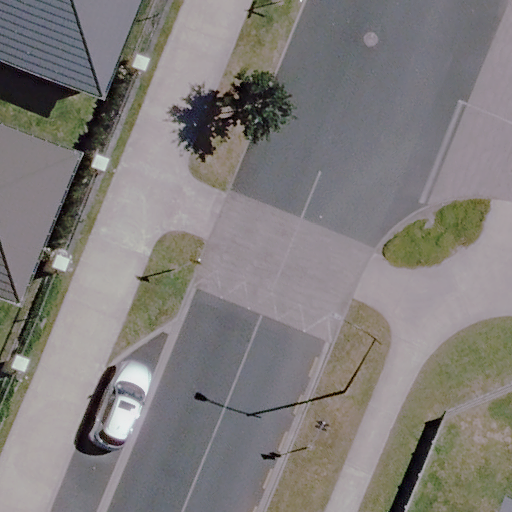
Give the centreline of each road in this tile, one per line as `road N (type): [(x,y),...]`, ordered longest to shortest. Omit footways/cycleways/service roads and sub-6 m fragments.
road 1 (residential): [(182,511),(364,58)]
road 2 (residential): [(511,117),(364,58)]
